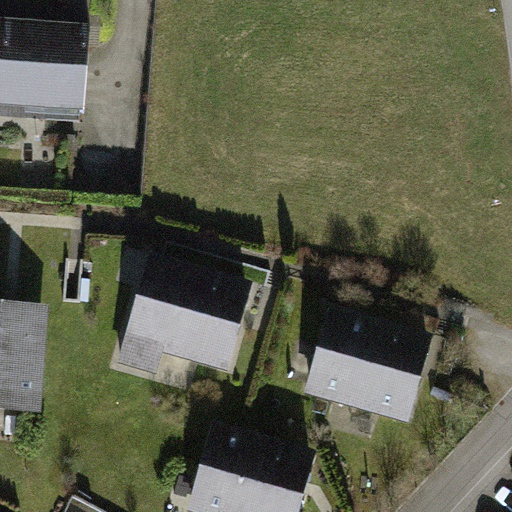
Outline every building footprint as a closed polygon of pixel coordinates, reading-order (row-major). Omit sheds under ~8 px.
[(0,94),(87,100),(92,27),(0,20),(0,94)] [(249,290),(153,262),(132,335),(228,362),(249,290)] [(42,309),(0,305),(0,405),(35,408),(42,309)] [(430,342),(334,314),(313,386),(409,414),(430,342)] [(297,511),(313,459),(217,431),(195,503),(225,511),(297,511)]
